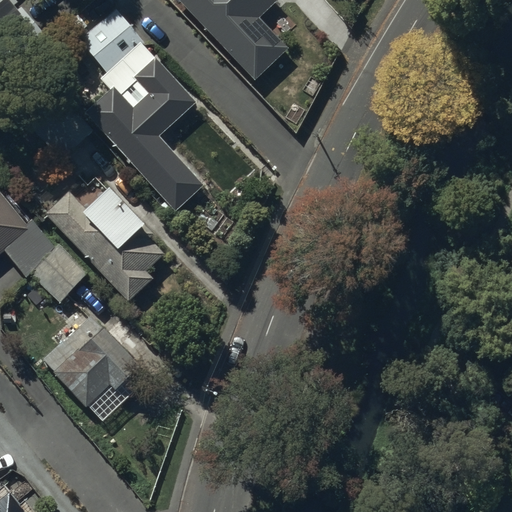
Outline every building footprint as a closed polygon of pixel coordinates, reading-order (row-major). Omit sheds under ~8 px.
[(0,0),(0,55),(11,69),(46,42),(27,18),(22,21),(14,11),(18,8),(10,0),(0,0)] [(173,0),(254,85),(287,54),(258,23),(277,4),(273,0),(173,0)] [(114,15),(78,44),(107,78),(142,47),(114,15)] [(195,107),(155,61),(132,82),(135,85),(120,98),(114,91),(84,117),(172,218),(203,191),(158,139),(195,107)] [(93,135),(61,101),(29,131),(61,165),(93,135)] [(43,219),(126,307),(151,283),(144,276),(162,259),(147,242),(150,239),(109,195),(88,215),(69,195),(43,219)] [(0,256),(3,255),(28,280),(30,278),(59,305),(87,276),(59,250),(55,254),(27,222),(23,225),(0,197),(0,256)] [(37,330),(55,348),(40,363),(53,376),(52,377),(85,412),(89,409),(103,424),(144,384),(136,376),(140,372),(89,319),(79,329),(74,323),(83,314),(70,299),(37,330)] [(19,511),(8,498),(0,504),(0,511),(19,511)]
